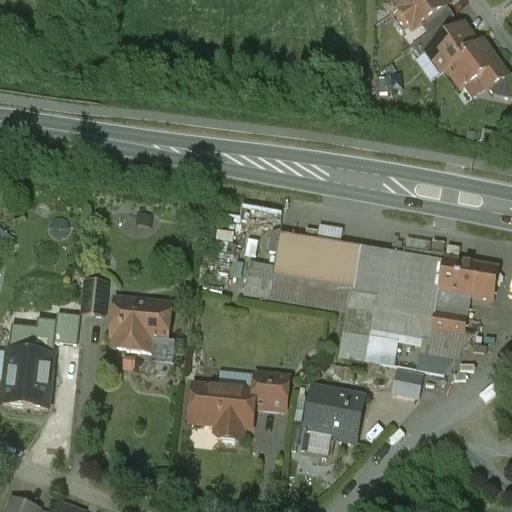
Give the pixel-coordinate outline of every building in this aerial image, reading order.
[(396,0),(403,9),(416,0),(396,0)] [(416,0),(403,9),(398,12),(413,33),(422,28),(447,9),(449,8),(442,0),(416,0)] [(447,9),(422,28),(428,38),(429,38),(437,32),(438,32),(455,20),(447,9)] [(445,42),(428,54),(429,55),(443,76),(448,72),(447,72),(478,50),(478,49),(464,29),(445,42)] [(428,38),(412,50),(420,62),(429,55),(428,54),(445,42),(438,32),(437,32),(429,38),(428,38)] [(483,46),(478,49),(478,50),(447,72),(448,72),(462,93),(480,80),(488,92),(507,80),(506,79),(483,46)] [(507,80),(488,92),(494,99),(511,102),(511,78),(507,78),(506,79),(507,80)] [(0,245),(6,250),(17,238),(3,227),(0,230),(0,245)] [(430,263),(281,238),(275,271),(251,267),(245,299),(347,316),(344,337),(369,341),(371,330),(427,340),(426,343),(445,347),(447,337),(432,335),(435,319),(466,324),(470,300),(439,295),(445,262),(446,257),(445,255),(433,253),(431,255),(430,263)] [(445,262),(439,295),(470,300),(494,304),(501,271),(445,262)] [(107,289),(86,287),(85,296),(106,299),(107,289)] [(106,299),(85,296),(83,317),(104,319),(106,299)] [(170,309),(140,305),(140,307),(116,305),(114,322),(112,342),(114,343),(113,353),(127,354),(127,355),(152,358),(153,342),(168,344),(170,323),(169,323),(170,309)] [(466,324),(435,319),(432,335),(447,337),(464,340),(466,324)] [(369,341),(344,337),(339,363),(365,367),(369,341)] [(54,361),(9,356),(3,408),(48,413),(54,361)] [(404,399),(431,398),(431,373),(404,373),(404,399)] [(289,381),(256,378),(254,396),(256,396),(254,414),(286,417),(289,381)] [(254,396),(194,390),(190,428),(217,430),(216,438),(217,439),(217,440),(221,445),(236,447),(241,442),(242,441),(243,441),(243,433),(252,434),(254,414),(256,396),(254,396)] [(365,402),(313,392),(304,438),(306,438),(308,428),(336,434),(334,444),(335,444),(356,448),(365,402)] [(336,434),(308,428),(306,438),(304,438),(300,459),(331,464),(335,444),(334,444),(336,434)] [(35,511),(14,503),(10,511),(35,511)]
